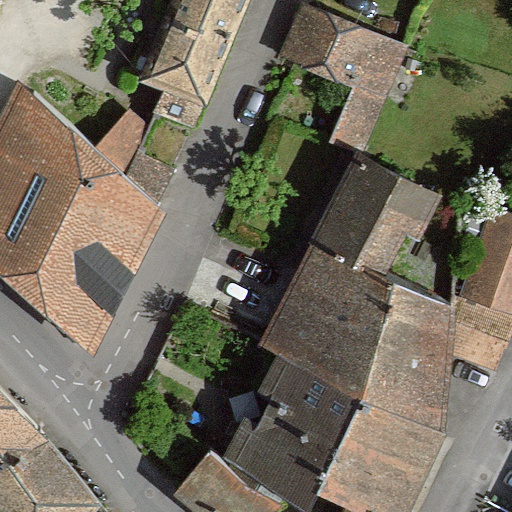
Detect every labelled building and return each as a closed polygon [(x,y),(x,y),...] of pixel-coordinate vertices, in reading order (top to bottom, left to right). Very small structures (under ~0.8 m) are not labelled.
[(171,0),(142,72),(165,81),(154,107),(192,122),(242,0),(171,0)] [(308,7),(291,52),(360,77),(383,88),(400,42),(308,7)] [(360,77),(334,136),(357,147),(383,88),(360,77)] [(18,85),(0,122),(0,255),(88,334),(153,208),(121,179),(87,148),(18,85)] [(136,148),(148,122),(130,106),(87,148),(121,179),(136,148)] [(121,179),(153,208),(172,166),(136,148),(121,179)] [(364,149),(315,241),(389,271),(409,231),(423,237),(445,189),(364,149)] [(511,209),(501,206),(467,296),(511,313),(511,209)] [(264,334),(261,340),(282,350),(366,391),(442,427),(452,305),(396,274),(389,271),(315,241),(302,264),(264,334)] [(227,452),(312,503),(320,487),(366,391),(282,350),(263,387),(275,394),(262,419),(248,413),(227,452)] [(0,383),(0,511),(79,511),(95,496),(39,425),(0,383)] [(351,498),(379,511),(403,511),(442,427),(366,391),(320,487),(351,498)] [(263,511),(274,497),(211,451),(182,483),(213,511),(263,511)] [(379,511),(351,498),(345,511),(379,511)]
